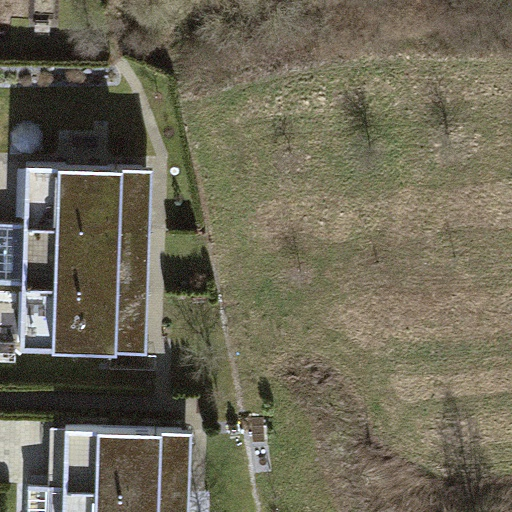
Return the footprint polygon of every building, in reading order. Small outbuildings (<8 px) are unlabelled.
[(6,154),(5,219),(124,220),(125,155),(6,154)] [(5,219),(4,283),(124,285),(124,220),(5,219)] [(4,283),(4,348),(123,350),(124,285),(4,283)] [(37,424),(36,488),(161,489),(162,424),(37,424)] [(36,488),(36,511),(160,511),(161,489),(36,488)]
